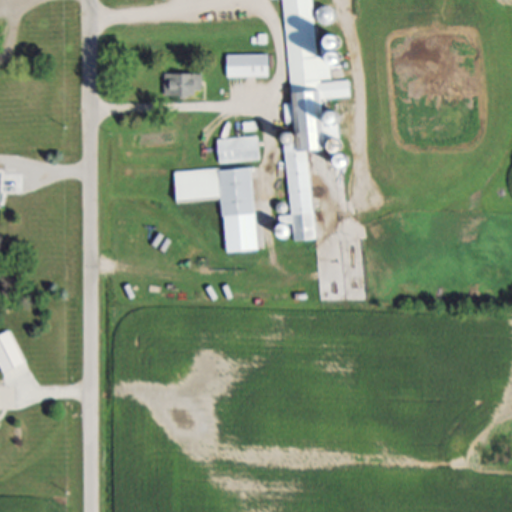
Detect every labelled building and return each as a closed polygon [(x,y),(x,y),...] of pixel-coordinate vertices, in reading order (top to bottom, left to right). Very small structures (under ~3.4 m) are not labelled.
[(284,0),(313,0),(318,57),(329,56),(331,82),(349,81),(350,97),(324,99),(328,150),(309,152),(316,241),(293,243),(292,238),(280,239),(279,218),(291,217),(284,134),(295,133),(294,125),(286,125),(285,105),(292,104),(284,0)] [(227,78),(227,55),(269,55),(269,78),(227,78)] [(165,97),(165,74),(200,74),(200,97),(165,97)] [(260,161),(219,164),(217,140),(259,138),(260,161)] [(254,167),(260,252),(226,254),(222,199),(177,203),(175,173),(254,167)] [(9,373),(30,364),(15,331),(0,337),(0,359),(2,359),(9,373)]
